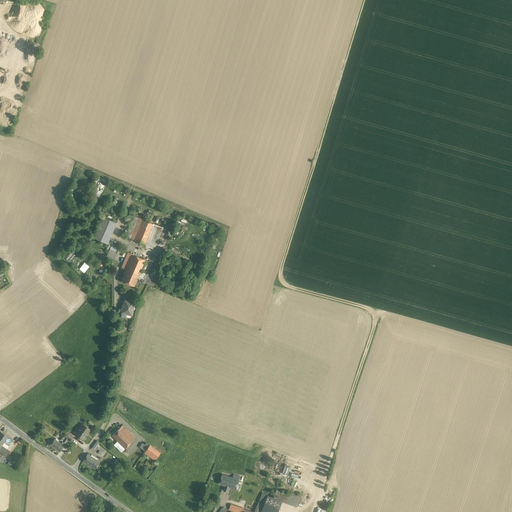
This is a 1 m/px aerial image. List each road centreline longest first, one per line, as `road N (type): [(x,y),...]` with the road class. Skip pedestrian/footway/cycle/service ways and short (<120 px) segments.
road 1 (track): [(364,0),(281,275),(377,319),(313,511)]
road 2 (track): [(72,471),(111,404),(125,252)]
road 3 (unclassified): [(130,511),(0,417)]
